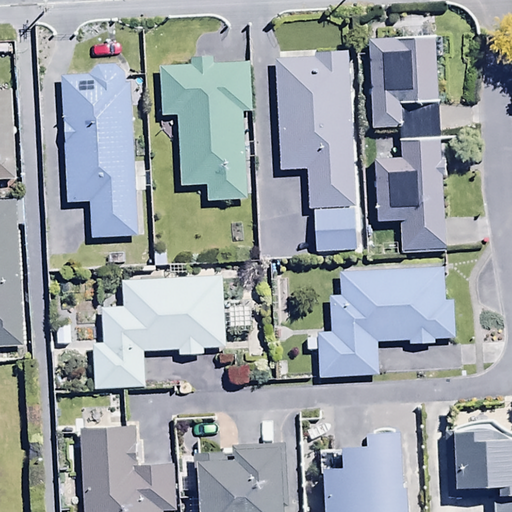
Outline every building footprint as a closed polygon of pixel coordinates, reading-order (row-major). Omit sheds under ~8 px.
[(401,148),(441,146),(436,47),(367,50),(371,137),(401,135),(401,148)] [(315,66),(274,68),(280,176),(306,174),(309,216),(313,216),(354,214),(346,58),(314,60),(315,66)] [(159,72),(161,136),(179,143),(180,194),(207,193),(208,209),(248,207),(245,118),(250,118),(248,70),(211,71),(211,63),(193,64),(193,71),(159,72)] [(89,81),(62,82),(68,208),(89,207),(90,245),(136,242),(128,86),(125,86),(118,69),(99,70),(89,81)] [(0,186),(15,186),(13,97),(0,97),(0,186)] [(446,255),(441,146),(401,148),(402,165),(372,166),(376,230),(400,229),(402,258),(446,255)] [(0,352),(23,351),(16,207),(0,208),(0,352)] [(357,258),(354,214),(313,216),(315,260),(357,258)] [(443,276),(340,278),(341,301),(330,301),(330,341),(308,342),(308,355),(316,355),(317,383),(377,382),(376,349),(410,349),(410,352),(436,351),(436,342),(454,342),(453,309),(444,310),(443,276)] [(103,350),(92,351),(93,395),(146,394),(145,358),(180,357),(180,361),(203,361),(203,354),(225,353),(223,283),(122,286),(123,313),(102,314),(103,350)] [(133,430),(80,432),(83,511),(173,511),(171,471),(135,473),(133,430)] [(494,440),(455,442),(458,499),(499,497),(499,508),(493,508),(493,511),(511,511),(511,446),(495,447),(494,440)] [(406,511),(401,445),(368,448),(369,457),(344,459),(346,477),(323,479),(325,511),(406,511)] [(284,511),(282,450),(238,452),(238,470),(226,471),(226,460),(201,461),(202,511),(284,511)]
